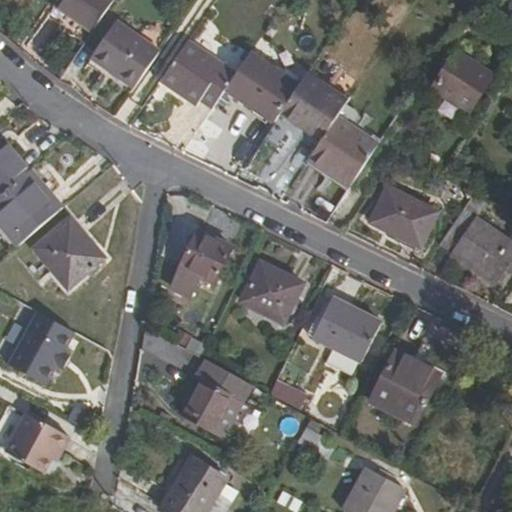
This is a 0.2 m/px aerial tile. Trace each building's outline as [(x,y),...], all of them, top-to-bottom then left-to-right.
[(55,0),(53,4),(91,31),(113,1),(111,0),(55,0)] [(90,57),(134,87),(161,49),(116,19),(90,57)] [(187,42),(160,81),(190,102),(194,95),(203,102),(212,109),(226,90),(235,75),(187,42)] [(438,89),(475,114),(500,76),(463,51),(438,89)] [(273,120),(279,124),(284,116),(302,88),(249,56),(235,75),(226,90),(251,106),(273,120)] [(302,88),(284,116),(306,130),(323,141),(338,118),(342,112),(349,101),(311,76),(302,88)] [(194,95),(190,102),(198,108),(203,102),(194,95)] [(269,125),(273,120),(251,106),(248,112),(269,125)] [(338,118),(383,146),(386,141),(342,112),(338,118)] [(319,146),(311,158),(355,188),(383,146),(338,118),(323,141),(319,146)] [(250,167),(272,186),(278,180),(266,170),(297,133),(286,124),(250,167)] [(303,134),(319,146),(323,141),(306,130),(303,134)] [(0,188),(4,193),(40,164),(18,137),(0,151),(0,188)] [(311,158),(306,165),(351,194),(355,188),(311,158)] [(52,179),(40,164),(4,193),(0,197),(0,205),(28,239),(66,208),(47,184),(52,179)] [(66,208),(72,203),(52,179),(47,184),(66,208)] [(402,236),(424,247),(441,214),(392,188),(373,221),(402,236)] [(511,242),(477,219),(492,196),(478,189),(450,233),(462,241),(454,255),(500,285),(511,266),(511,242)] [(107,262),(73,219),(38,248),(70,291),(107,262)] [(201,232),(186,263),(221,281),(236,250),(201,232)] [(441,246),(454,255),(462,241),(450,233),(441,246)] [(421,252),(424,247),(402,236),(400,240),(421,252)] [(221,281),(186,263),(174,287),(194,297),(205,278),(219,286),(221,281)] [(264,264),(249,294),(292,316),(308,286),(264,264)] [(292,316),(249,294),(245,303),(287,326),(292,316)] [(385,325),(339,299),(320,338),(364,362),(385,325)] [(79,339),(43,318),(14,370),(50,390),(61,372),(68,358),(79,339)] [(186,346),(192,335),(182,330),(176,342),(185,347),(186,346)] [(207,343),(192,335),(186,346),(200,355),(207,343)] [(448,373),(402,349),(377,399),(423,424),(448,373)] [(68,358),(61,372),(67,375),(75,362),(68,358)] [(245,379),(215,363),(204,382),(210,386),(192,419),(221,435),(232,415),(243,421),(261,389),(245,379)] [(280,382),(274,398),(305,410),(311,395),(280,382)] [(221,435),(232,441),(243,421),(232,415),(221,435)] [(74,441),(30,418),(9,455),(46,477),(54,463),(59,455),(64,458),(74,441)] [(335,444),(310,430),(303,444),(327,458),(335,444)] [(267,459),(283,466),(295,438),(279,432),(267,459)] [(59,466),(64,458),(59,455),(54,463),(59,466)] [(164,509),(169,511),(205,511),(216,495),(226,475),(192,457),(164,509)] [(396,511),(409,490),(370,469),(349,507),(358,511),(396,511)] [(298,511),(304,503),(285,494),(280,504),(295,511),(298,511)] [(216,495),(205,511),(223,511),(229,502),(216,495)]
